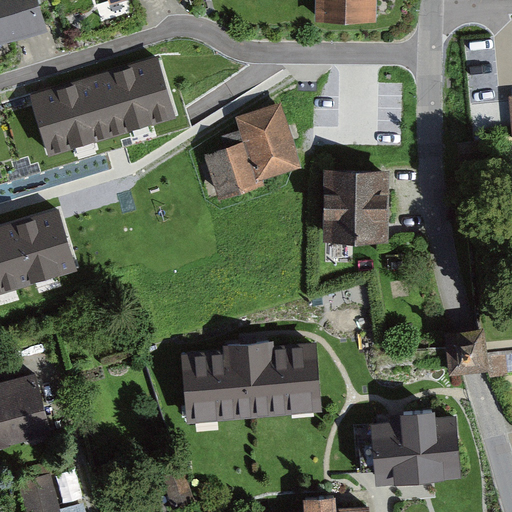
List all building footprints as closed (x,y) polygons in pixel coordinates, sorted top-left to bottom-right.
[(35,0),(0,0),(0,43),(44,31),(35,0)] [(320,0),(320,16),(374,17),(374,0),(320,0)] [(158,56),(32,95),(51,157),(177,118),(158,56)] [(255,181),(299,168),(279,105),(235,118),(255,181)] [(491,143),(461,145),(463,162),(492,160),(491,143)] [(244,151),(206,164),(220,205),(258,192),(244,151)] [(386,174),(332,172),(330,233),(384,235),(386,174)] [(59,209),(0,226),(0,295),(78,272),(59,209)] [(464,333),(448,334),(449,358),(451,370),(473,368),(487,366),(486,355),(484,331),(464,333)] [(316,341),(184,352),(190,423),(322,412),(316,341)] [(511,352),(486,355),(487,366),(491,372),(511,370),(511,352)] [(0,452),(47,441),(33,382),(0,390),(0,452)] [(459,474),(452,414),(367,424),(374,483),(459,474)] [(195,501),(184,468),(155,477),(166,510),(195,501)] [(63,511),(53,476),(17,487),(24,511),(63,511)] [(371,511),(371,509),(339,511),(338,500),(303,502),(303,511),(371,511)]
